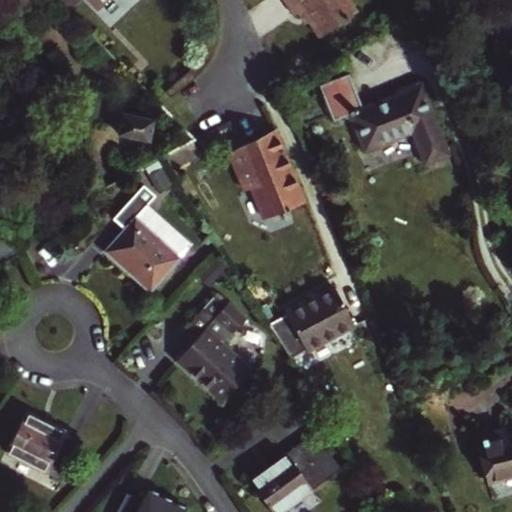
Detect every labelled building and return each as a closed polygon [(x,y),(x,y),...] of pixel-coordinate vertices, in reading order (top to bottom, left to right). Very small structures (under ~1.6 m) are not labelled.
[(350,0),(284,0),(296,18),(300,15),(304,12),(311,21),(324,40),(360,14),(350,0)] [(304,12),(300,15),(306,24),(311,21),(304,12)] [(350,75),(321,87),(334,120),(350,114),(371,170),(414,154),(419,167),(449,155),(422,85),(363,108),(350,75)] [(228,147),(236,169),(244,190),(251,188),(263,218),(303,203),(275,129),(228,147)] [(199,156),(192,143),(162,158),(170,172),(199,156)] [(111,220),(123,231),(102,254),(145,295),(190,248),(147,207),(156,198),(143,186),(111,220)] [(1,226),(0,226),(0,244),(11,239),(1,226)] [(0,260),(8,257),(4,249),(0,250),(0,260)] [(288,318),(270,328),(289,361),(306,351),(308,354),(356,327),(333,288),(286,315),(288,318)] [(180,333),(192,342),(173,363),(218,403),(246,371),(216,345),(227,332),(230,334),(243,320),(225,304),(222,307),(211,298),(180,333)] [(28,411),(6,453),(58,482),(81,441),(28,411)] [(503,428),(477,434),(493,500),(511,495),(511,433),(505,436),(503,428)] [(249,480),(269,511),(282,511),(338,476),(314,438),(249,480)] [(139,500),(126,493),(115,511),(184,511),(185,511),(145,489),(139,500)]
